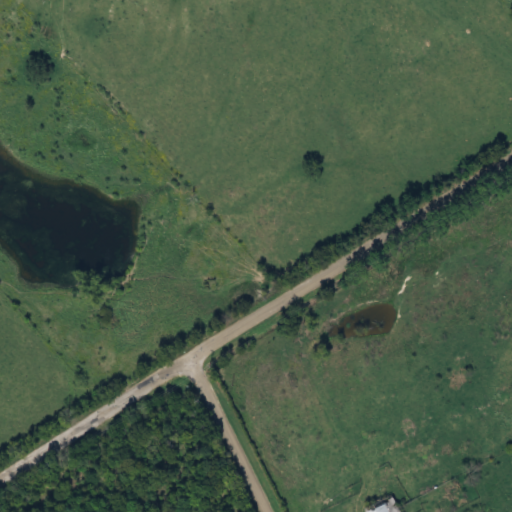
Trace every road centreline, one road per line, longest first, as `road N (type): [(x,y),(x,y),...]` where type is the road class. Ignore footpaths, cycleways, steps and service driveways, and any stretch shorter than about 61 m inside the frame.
road 1 (tertiary): [(0,479),(511,162)]
road 2 (residential): [(264,511),(187,363)]
